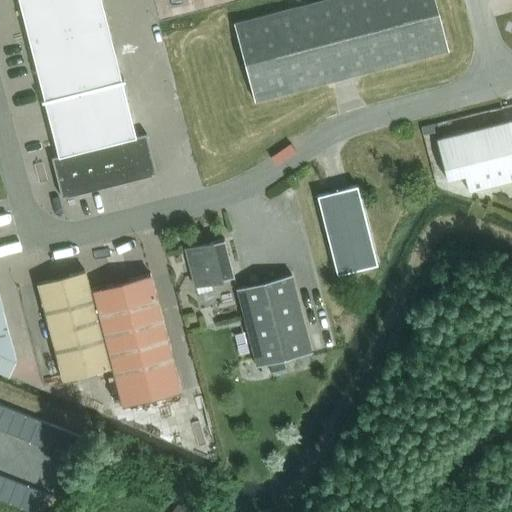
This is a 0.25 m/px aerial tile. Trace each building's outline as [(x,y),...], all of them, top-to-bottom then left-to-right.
[(18,0),(21,13),(60,3),(59,0),(18,0)] [(68,33),(106,23),(100,0),(72,0),(60,3),(68,33)] [(323,0),(234,23),(254,101),(448,50),(434,0),(323,0)] [(29,42),(68,33),(60,3),(21,13),(29,42)] [(75,62),(114,52),(106,23),(68,33),(75,62)] [(36,72),(75,62),(68,33),(29,42),(36,72)] [(121,81),(121,80),(114,52),(75,62),(83,91),(121,81)] [(44,101),(83,91),(75,62),(36,72),(44,101)] [(122,139),(135,136),(121,81),(83,91),(96,145),(98,145),(122,139)] [(75,151),(96,145),(83,91),(44,101),(58,155),(75,151)] [(468,191),(511,179),(511,120),(436,140),(446,179),(463,175),(468,191)] [(122,139),(132,179),(156,173),(146,133),(135,136),(122,139)] [(108,185),(132,179),(122,139),(98,145),(108,185)] [(85,191),(108,185),(98,145),(96,145),(75,151),(85,191)] [(61,197),(85,191),(75,151),(58,155),(51,157),(61,197)] [(357,185),(317,196),(336,274),(377,264),(357,185)] [(195,286),(234,276),(224,239),(186,248),(195,286)] [(90,289),(85,270),(37,283),(62,380),(112,368),(122,406),(180,391),(149,274),(90,289)] [(256,366),(311,352),(291,274),(236,288),(256,366)] [(0,371),(9,375),(10,373),(16,362),(0,300),(0,371)] [(0,417),(0,430),(7,433),(15,411),(4,407),(0,417)] [(7,433),(18,438),(27,416),(15,411),(7,433)] [(37,420),(27,416),(18,438),(29,442),(37,420)] [(29,442),(40,447),(49,424),(37,420),(29,442)] [(60,429),(49,424),(40,447),(51,451),(60,429)] [(60,429),(51,451),(63,455),(71,433),(60,429)] [(71,433),(63,455),(73,460),(82,437),(71,433)] [(5,478),(0,491),(0,501),(8,504),(16,482),(5,478)] [(8,504),(19,509),(27,487),(16,482),(8,504)] [(27,511),(30,511),(39,491),(27,487),(19,509),(27,511)] [(39,491),(30,511),(43,511),(50,495),(39,491)] [(179,503),(172,511),(188,511),(190,511),(179,503)]
